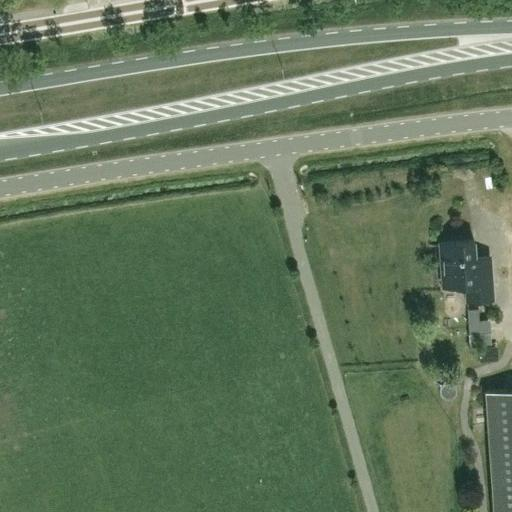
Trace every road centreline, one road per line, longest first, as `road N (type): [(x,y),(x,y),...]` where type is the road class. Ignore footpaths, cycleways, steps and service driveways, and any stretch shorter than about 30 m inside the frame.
road 1 (primary): [(0,148),(511,51)]
road 2 (unclassified): [(0,188),(511,118)]
road 3 (primary): [(511,26),(356,35),(0,87)]
road 4 (residential): [(203,0),(0,33)]
